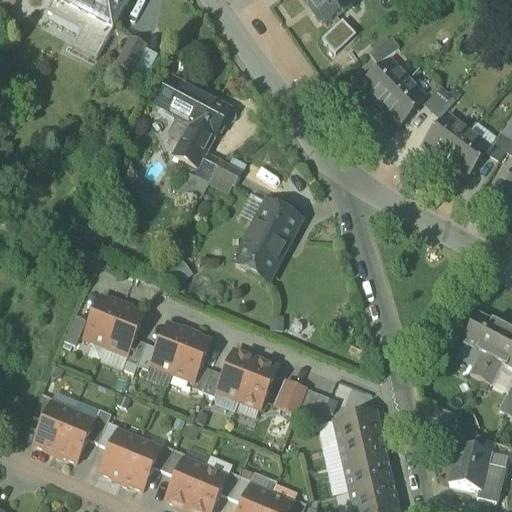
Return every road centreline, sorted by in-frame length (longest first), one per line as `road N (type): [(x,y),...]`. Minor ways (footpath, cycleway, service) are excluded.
road 1 (residential): [(402,401),(134,292)]
road 2 (residential): [(402,401),(345,171)]
road 3 (residential): [(218,0),(345,171)]
road 4 (residential): [(345,171),(511,261)]
road 5 (residential): [(0,458),(130,511)]
